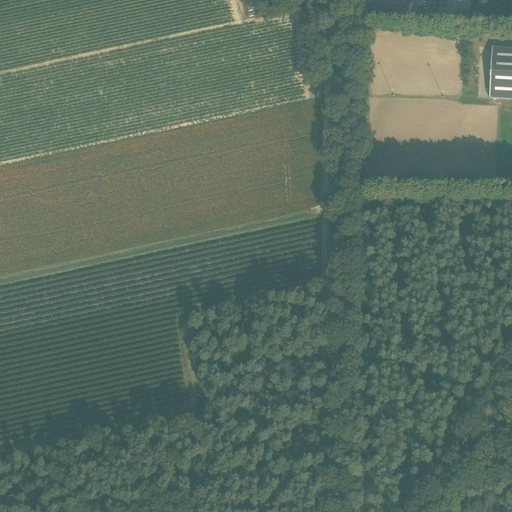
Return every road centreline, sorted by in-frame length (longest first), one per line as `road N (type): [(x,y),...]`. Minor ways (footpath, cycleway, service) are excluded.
road 1 (track): [(326,199),(321,509)]
road 2 (track): [(335,0),(326,199)]
road 3 (track): [(511,368),(414,511)]
